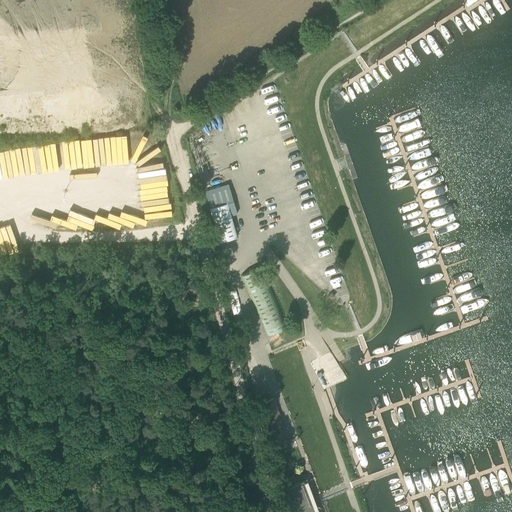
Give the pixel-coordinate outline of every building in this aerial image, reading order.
[(239,249),(229,216),(214,220),(224,254),(239,249)] [(287,326),(261,267),(241,276),(267,335),(287,326)] [(275,433),(285,429),(273,399),(264,402),(275,433)] [(283,482),(281,475),(275,478),(277,484),(283,482)] [(283,490),(291,511),(315,511),(309,495),(311,494),(308,486),(306,487),(304,482),(283,490)]
